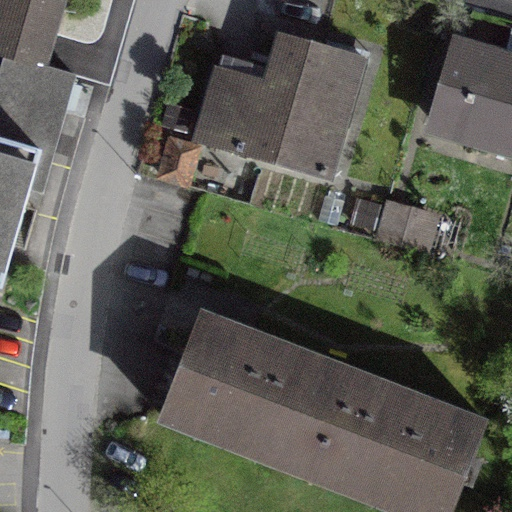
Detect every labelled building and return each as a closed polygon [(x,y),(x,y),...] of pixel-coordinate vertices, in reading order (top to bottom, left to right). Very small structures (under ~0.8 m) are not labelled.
[(60,0),(2,0),(0,7),(0,53),(42,65),(60,0)] [(511,61),(455,44),(422,151),(511,177),(511,61)] [(375,74),(278,45),(265,88),(210,72),(189,142),(340,188),(375,74)] [(0,279),(26,190),(39,194),(61,117),(74,75),(42,65),(0,53),(0,279)] [(247,348),(244,356),(196,338),(165,420),(411,511),(449,511),(479,434),(247,348)]
